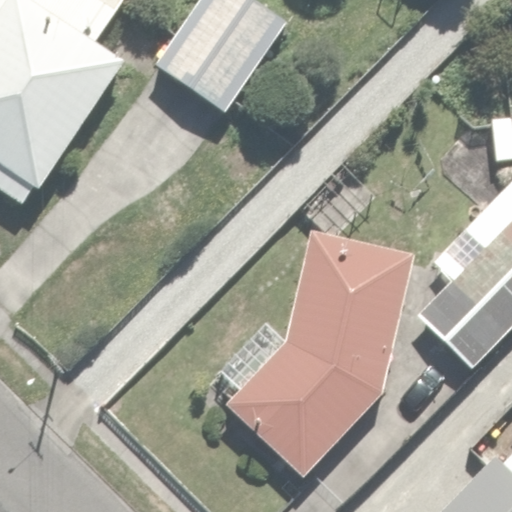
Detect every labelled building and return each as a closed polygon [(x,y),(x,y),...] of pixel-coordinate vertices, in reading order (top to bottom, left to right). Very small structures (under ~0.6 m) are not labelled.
[(0,0),(0,184),(44,210),(131,60),(112,50),(140,0),(0,0)] [(295,25),(252,0),(208,0),(166,71),(241,115),(295,25)] [(511,187),(434,265),(455,286),(428,313),(483,369),(511,340),(511,187)] [(401,400),(426,258),(310,238),(292,338),(232,409),(326,488),(401,400)] [(511,511),(511,465),(464,511),(511,511)]
